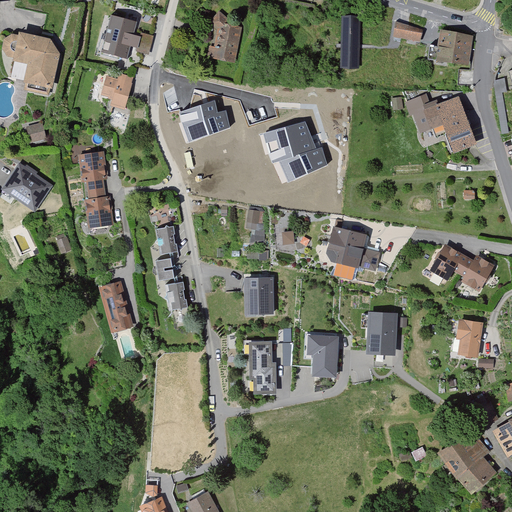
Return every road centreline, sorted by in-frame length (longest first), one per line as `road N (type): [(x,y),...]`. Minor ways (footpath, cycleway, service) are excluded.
road 1 (residential): [(219,413),(188,215),(156,109),(155,73),(175,0)]
road 2 (residential): [(511,186),(490,122),(487,34),(479,21)]
